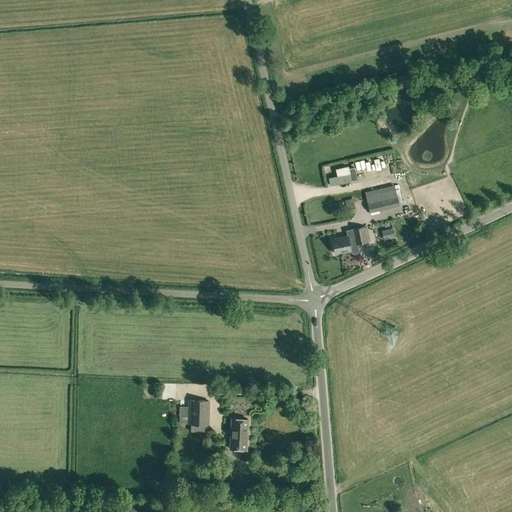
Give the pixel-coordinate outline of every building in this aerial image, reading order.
[(446,197),(456,194),(451,172),(442,174),(443,177),(449,175),(452,189),(445,190),(446,197)] [(399,206),(394,186),(365,193),(370,212),(399,206)] [(350,250),(350,251),(350,252),(351,253),(352,253),(353,254),(354,254),(355,254),(356,253),(357,253),(357,252),(358,252),(358,251),(358,250),(357,244),(367,242),(370,242),(367,227),(364,227),(364,226),(352,229),(346,230),(347,236),(332,239),(335,253),(348,251),(350,250)] [(382,232),(384,241),(394,238),(392,229),(382,232)] [(188,407),(188,417),(188,424),(191,424),(204,425),(209,425),(209,401),(188,400),(188,407)] [(179,424),(188,424),(188,417),(188,407),(179,407),(179,416),(179,424)] [(230,448),(246,449),(248,419),(231,418),(230,448)]
